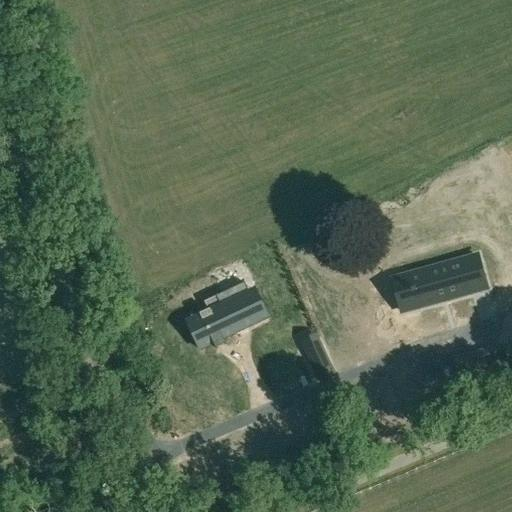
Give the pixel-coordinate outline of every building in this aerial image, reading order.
[(479,162),(464,167),(470,182),(485,176),(479,162)] [(488,289),(482,270),(479,256),(463,261),(471,293),(488,289)] [(463,261),(409,272),(416,305),(471,293),(463,261)] [(234,289),(218,296),(206,302),(210,311),(188,321),(202,349),(237,333),(232,323),(247,316),(234,289)] [(507,363),(502,345),(489,348),(495,366),(507,363)] [(315,382),(310,371),(292,380),(297,391),(315,382)] [(389,414),(378,419),(381,426),(392,422),(389,414)]
